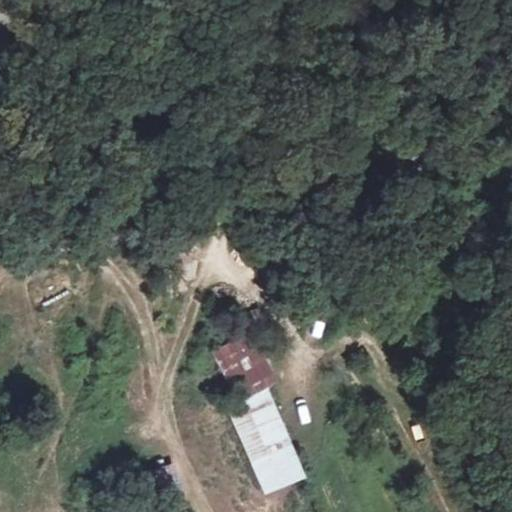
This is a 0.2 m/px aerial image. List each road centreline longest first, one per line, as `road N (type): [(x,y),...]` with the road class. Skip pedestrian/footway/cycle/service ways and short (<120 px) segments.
road 1 (unclassified): [(218,0),(350,113),(418,155),(511,167)]
road 2 (track): [(221,3),(231,218)]
